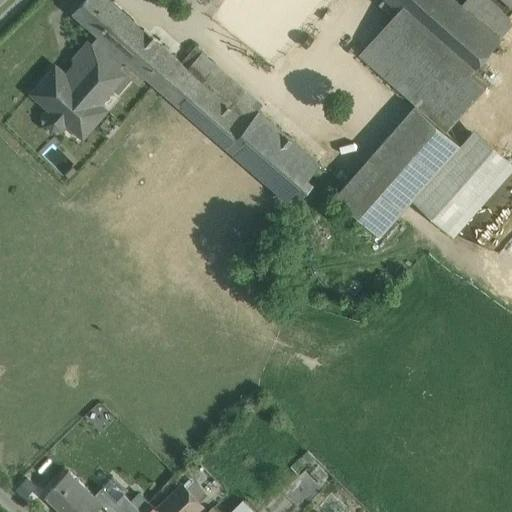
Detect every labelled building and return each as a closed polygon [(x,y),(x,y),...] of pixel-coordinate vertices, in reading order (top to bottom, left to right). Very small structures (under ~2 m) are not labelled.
[(320,164),(260,109),(250,121),(111,0),(85,0),(74,13),(100,35),(128,60),(288,201),(320,164)] [(501,38),(457,0),(388,0),(399,9),(400,10),(471,73),(472,72),(501,38)] [(400,10),(399,9),(360,53),(447,131),(487,86),(472,72),(471,73),(400,10)] [(79,66),(70,77),(57,66),(33,93),(50,108),(44,115),(45,126),(52,132),(62,131),(71,121),(84,133),(103,111),(97,107),(113,88),(117,92),(130,78),(120,69),(128,60),(100,35),(92,44),(90,42),(76,58),(77,64),(79,66)] [(415,104),(336,194),(381,234),(413,198),(460,144),(415,104)] [(472,132),(461,145),(460,144),(413,198),(451,233),(510,166),(472,132)] [(95,496),(70,470),(46,495),(63,511),(96,511),(103,505),(104,505),(95,496)] [(182,485),(154,511),(155,511),(197,511),(203,507),(182,485)] [(125,494),(117,501),(103,487),(95,496),(104,505),(103,505),(110,511),(139,511),(141,511),(142,510),(125,494)] [(254,511),(239,498),(225,511),(254,511)]
